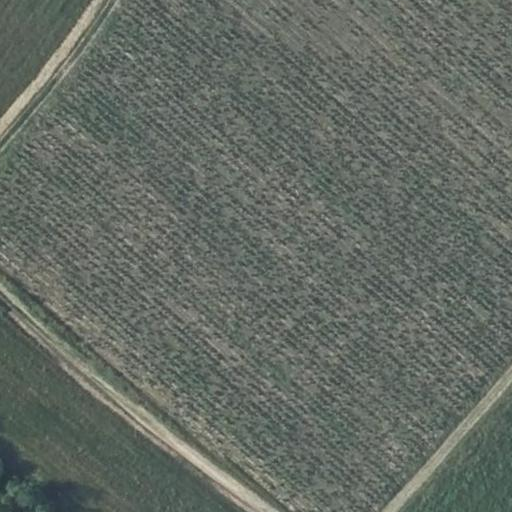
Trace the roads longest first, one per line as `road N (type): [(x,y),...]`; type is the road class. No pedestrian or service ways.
road 1 (track): [(0,292),(256,511)]
road 2 (track): [(376,511),(511,363)]
